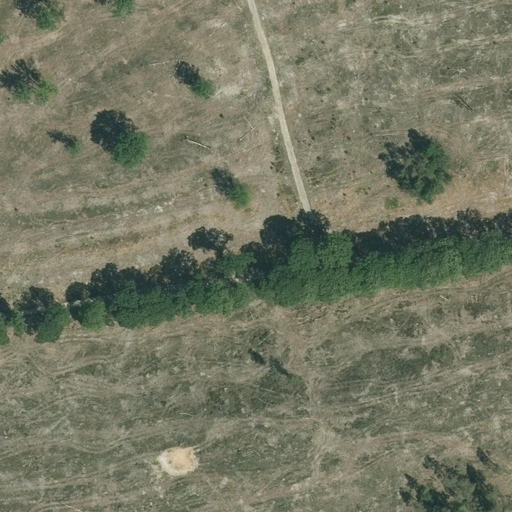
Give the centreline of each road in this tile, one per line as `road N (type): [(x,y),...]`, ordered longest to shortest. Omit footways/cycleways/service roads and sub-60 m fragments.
road 1 (track): [(321,266),(0,316)]
road 2 (track): [(321,266),(248,0)]
road 3 (track): [(511,236),(321,266)]
